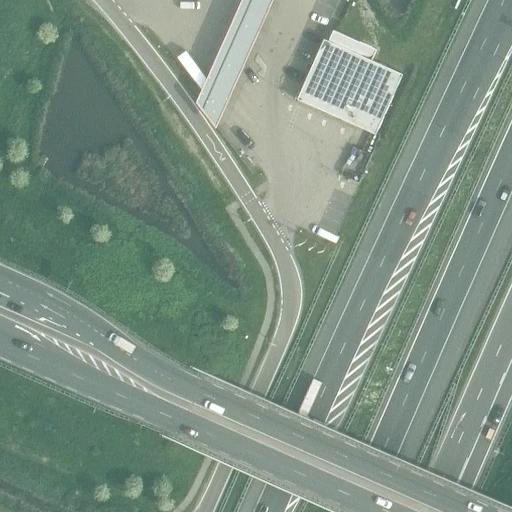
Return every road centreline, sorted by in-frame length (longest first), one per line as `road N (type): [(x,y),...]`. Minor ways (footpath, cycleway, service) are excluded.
road 1 (motorway): [(511,0),(267,511)]
road 2 (primary): [(469,511),(172,381),(0,291)]
road 3 (primary): [(0,337),(387,511)]
road 4 (motorway): [(355,511),(511,164)]
road 5 (motorway): [(445,511),(511,357)]
